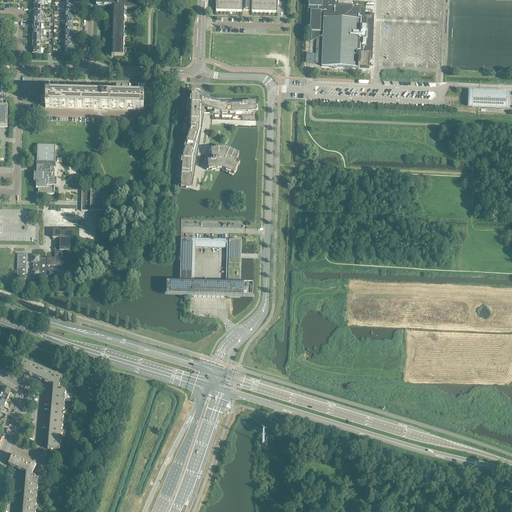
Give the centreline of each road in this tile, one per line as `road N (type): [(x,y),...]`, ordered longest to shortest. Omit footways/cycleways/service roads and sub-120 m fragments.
road 1 (secondary): [(220,389),(511,471)]
road 2 (secondary): [(511,463),(224,375)]
road 3 (unclassified): [(265,303),(269,82),(197,68)]
road 4 (unknown): [(278,166),(511,175)]
road 5 (secondary): [(212,372),(0,306)]
road 6 (secondary): [(0,318),(208,386)]
road 7 (secondary): [(208,386),(156,511)]
road 8 (secondary): [(174,511),(220,389)]
